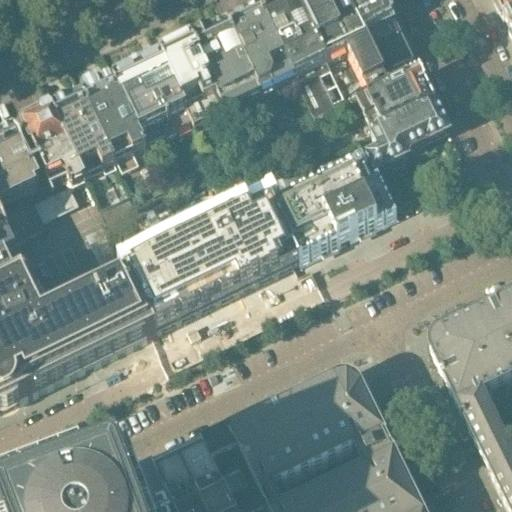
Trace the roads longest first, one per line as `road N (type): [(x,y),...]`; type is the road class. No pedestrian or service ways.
road 1 (residential): [(511,204),(0,451)]
road 2 (residential): [(0,511),(378,327)]
road 3 (residential): [(410,0),(511,204)]
road 4 (residential): [(469,511),(378,327)]
road 5 (residential): [(378,327),(511,265)]
road 6 (residential): [(0,55),(113,0)]
